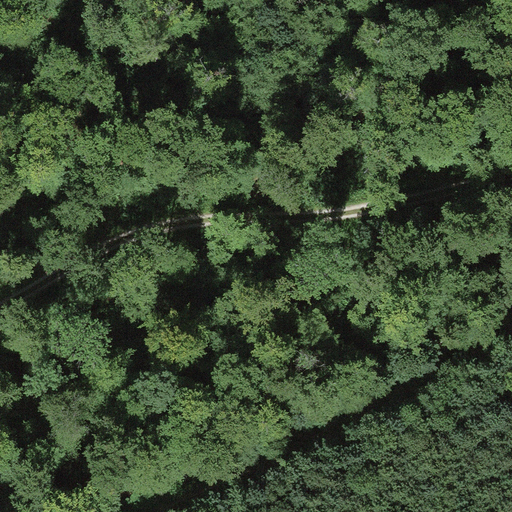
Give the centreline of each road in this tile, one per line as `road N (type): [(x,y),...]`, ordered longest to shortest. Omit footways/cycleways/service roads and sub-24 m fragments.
road 1 (track): [(511,171),(342,212),(173,222),(64,264),(0,304)]
road 2 (track): [(511,333),(392,399),(145,511)]
